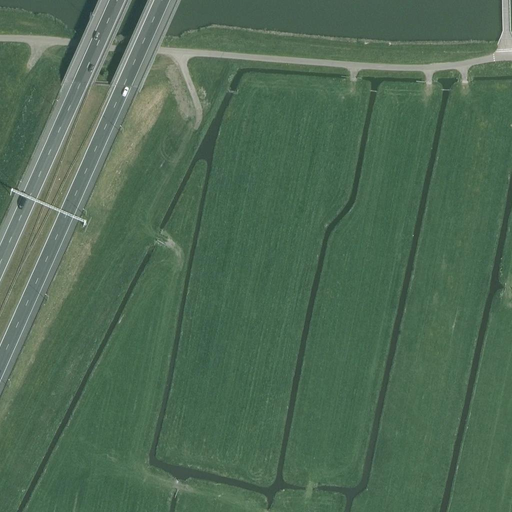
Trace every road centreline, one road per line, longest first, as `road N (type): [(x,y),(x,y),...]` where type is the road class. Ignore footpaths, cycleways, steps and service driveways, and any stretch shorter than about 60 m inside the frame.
road 1 (unclassified): [(509,56),(429,68),(83,44)]
road 2 (motorway): [(0,364),(162,0)]
road 3 (motorway): [(117,0),(0,263)]
